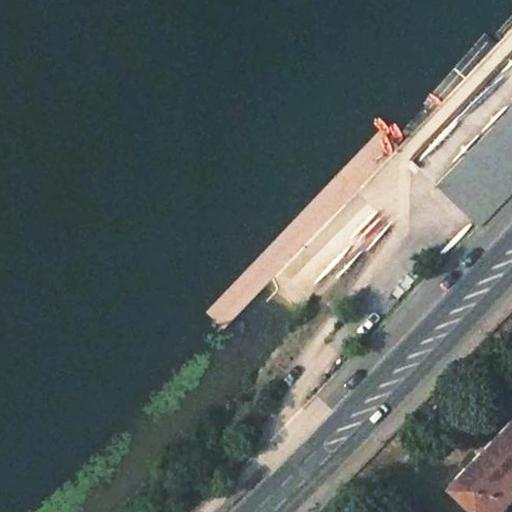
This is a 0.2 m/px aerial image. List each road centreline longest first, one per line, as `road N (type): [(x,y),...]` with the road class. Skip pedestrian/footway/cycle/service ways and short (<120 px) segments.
road 1 (trunk): [(0,367),(511,431)]
road 2 (trunk): [(511,277),(172,238),(0,234)]
road 3 (primary): [(511,252),(264,511)]
